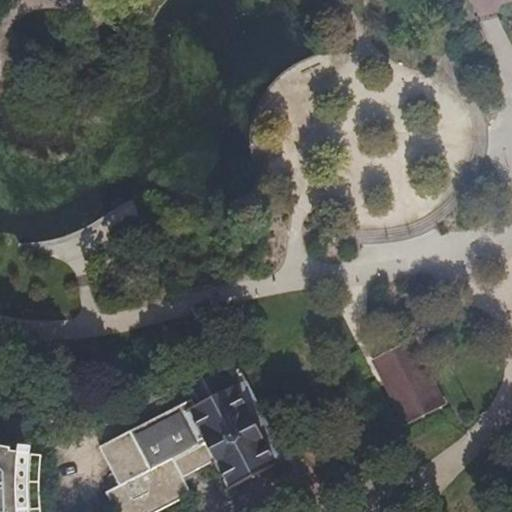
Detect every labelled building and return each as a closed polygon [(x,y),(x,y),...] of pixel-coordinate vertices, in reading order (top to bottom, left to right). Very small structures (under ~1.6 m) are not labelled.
[(400,369),(423,357),(413,339),(390,350),(371,360),(381,379),(400,369)] [(404,425),(447,404),(423,357),(400,369),(381,379),(404,425)] [(185,391),(191,401),(193,407),(182,413),(184,415),(189,413),(201,436),(196,438),(197,441),(202,439),(214,461),(209,464),(209,465),(210,467),(216,464),(228,487),(222,490),(224,492),(287,460),(238,366),(221,375),(220,372),(222,371),(221,368),(183,389),(184,391),(185,391)] [(191,401),(101,447),(121,485),(107,492),(117,511),(157,511),(191,495),(182,478),(209,465),(209,464),(214,461),(202,439),(197,441),(196,438),(201,436),(189,413),(184,415),(182,413),(193,407),(191,401)] [(0,511),(40,511),(39,486),(41,455),(0,449),(0,511)]
